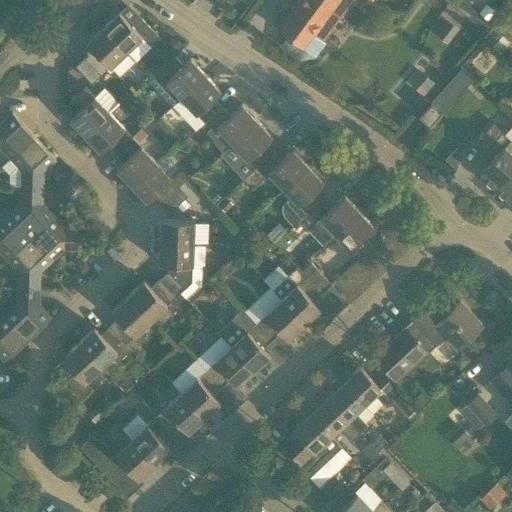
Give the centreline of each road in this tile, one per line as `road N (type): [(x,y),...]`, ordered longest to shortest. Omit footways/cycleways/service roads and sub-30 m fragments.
road 1 (residential): [(47,401),(55,330),(132,266),(140,241),(57,123),(57,50)]
road 2 (residential): [(450,225),(418,170),(161,0)]
road 3 (residential): [(232,436),(450,225)]
road 4 (residential): [(91,511),(59,482),(47,401)]
